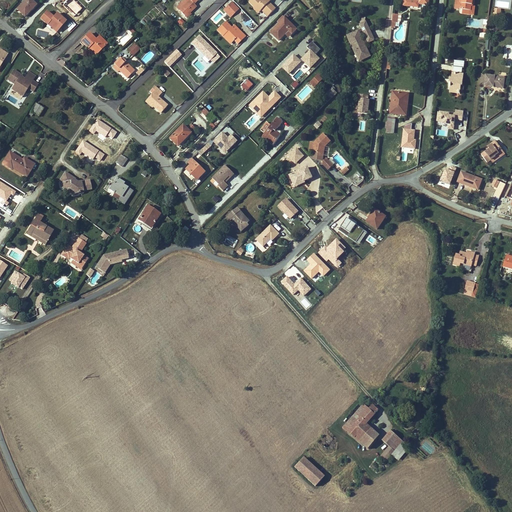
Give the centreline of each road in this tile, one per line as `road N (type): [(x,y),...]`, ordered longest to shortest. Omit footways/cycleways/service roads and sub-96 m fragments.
road 1 (unclassified): [(201,250),(271,270),(339,206),(379,181),(408,177)]
road 2 (unclassified): [(0,328),(33,323),(89,297),(168,248),(201,250)]
road 3 (residential): [(146,142),(285,4)]
road 4 (track): [(267,271),(387,419)]
road 5 (residential): [(200,234),(333,102)]
road 6 (unknown): [(375,183),(390,0)]
road 7 (residential): [(107,110),(219,0)]
road 8 (unclassified): [(408,177),(511,110)]
